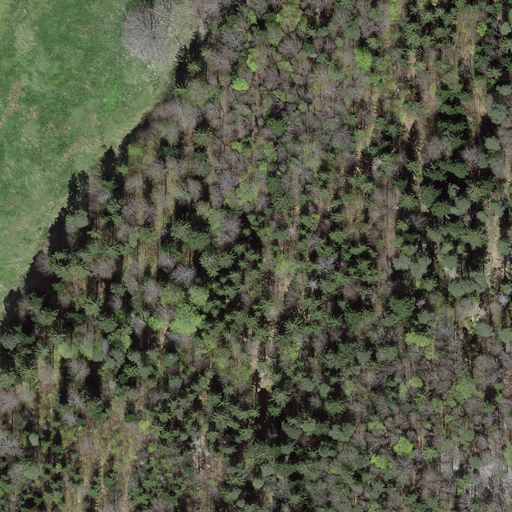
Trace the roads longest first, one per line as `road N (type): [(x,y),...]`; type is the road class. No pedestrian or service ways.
road 1 (track): [(511,205),(474,339),(463,339),(428,235),(417,179),(419,133),(410,117),(377,116)]
road 2 (track): [(377,116),(378,76),(415,0)]
